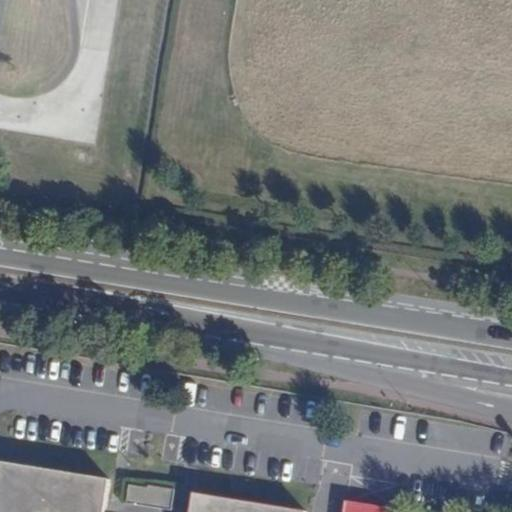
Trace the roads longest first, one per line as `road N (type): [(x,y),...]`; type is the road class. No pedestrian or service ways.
road 1 (secondary): [(0,288),(511,377)]
road 2 (secondary): [(511,334),(0,249)]
